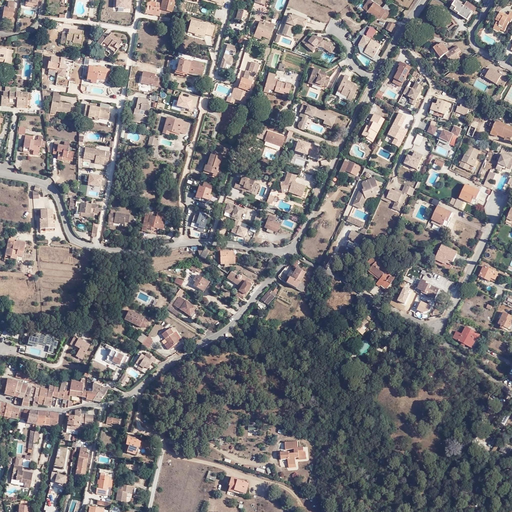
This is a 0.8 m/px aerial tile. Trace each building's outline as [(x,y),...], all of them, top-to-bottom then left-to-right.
[(6,12),(11,13),(13,2),(12,2),(11,0),(5,0),(6,2),(3,1),(0,14),(5,15),(6,12)] [(36,4),(35,7),(40,8),(41,0),(28,0),(28,2),(36,4)] [(125,0),(113,0),(114,0),(116,0),(116,10),(132,11),(133,0),(125,0)] [(174,0),(172,0),(162,0),(161,5),(160,11),(171,13),(174,0)] [(371,7),(377,12),(381,7),(370,0),(368,0),(363,7),(367,10),(368,9),(371,7)] [(477,7),(467,0),(464,5),(456,0),(453,4),(465,13),(462,16),(467,20),(473,11),(474,12),(477,7)] [(160,11),(161,5),(151,3),(151,8),(147,7),(146,11),(148,12),(148,16),(153,17),(154,17),(159,18),(159,15),(160,11)] [(465,13),(453,4),(451,8),(462,16),(465,13)] [(382,16),(385,18),(390,11),(388,10),(385,8),(384,7),(383,9),(381,7),(377,12),(379,13),(377,15),(381,18),(382,16)] [(246,12),(239,10),(236,20),(240,21),(241,18),(244,19),(246,12)] [(501,28),(501,29),(503,30),(508,21),(509,21),(511,16),(511,12),(510,11),(507,15),(506,17),(503,15),(504,13),(499,11),(495,19),(496,20),(494,25),(501,28)] [(307,21),(297,18),(296,20),(291,18),(288,17),(283,32),(285,33),(284,37),(285,37),(287,33),(288,33),(290,30),(292,31),(294,25),(299,27),(300,25),(305,27),(307,21)] [(187,30),(194,32),(204,35),(205,33),(211,35),(214,25),(191,18),(187,30)] [(277,23),(267,19),(266,21),(262,20),(255,36),(262,38),(264,35),(271,38),(277,23)] [(386,29),(391,32),(395,25),(390,23),(386,29)] [(372,40),(376,32),(370,29),(366,36),(372,40)] [(82,35),(69,33),(68,38),(62,37),(61,48),(66,49),(67,45),(73,46),(73,47),(82,48),(83,39),(82,39),(82,35)] [(120,44),(109,35),(106,39),(103,36),(96,45),(99,47),(102,44),(107,48),(106,50),(114,55),(119,48),(118,48),(120,44)] [(310,41),(305,37),(301,42),(305,46),(310,41)] [(381,47),(365,37),(363,41),(364,42),(363,44),(362,43),(359,47),(367,51),(365,55),(374,60),(381,47)] [(312,39),(310,41),(305,46),(305,47),(311,53),(315,49),(322,49),(327,53),(331,48),(332,46),(329,44),(327,46),(325,44),(322,43),(322,41),(318,40),(318,39),(312,39)] [(457,50),(453,46),(446,51),(439,43),(436,46),(435,46),(431,49),(438,58),(443,55),(446,58),(447,58),(451,62),(457,57),(454,53),(457,50)] [(236,49),(227,46),(225,51),(229,52),(228,54),(234,56),(236,49)] [(13,51),(0,48),(0,58),(4,59),(3,62),(3,63),(10,64),(13,51)] [(228,56),(224,55),(219,68),(224,70),(226,65),(231,66),(234,57),(228,56)] [(64,77),(66,67),(62,67),(64,61),(51,58),(49,70),(57,72),(57,74),(57,76),(64,77)] [(175,73),(186,76),(186,73),(200,77),(203,65),(191,62),(191,64),(181,62),(182,60),(179,59),(176,72),(175,73)] [(395,79),(403,84),(411,68),(400,62),(398,66),(400,67),(398,70),(399,71),(395,79)] [(250,63),(247,72),(254,75),(255,75),(259,65),(250,63)] [(438,79),(440,76),(439,74),(438,74),(434,66),(431,67),(438,79)] [(497,83),(501,86),(506,77),(489,67),(486,71),(482,78),(490,82),(491,81),(496,84),(497,83)] [(478,76),(482,78),(486,71),(482,69),(478,76)] [(107,85),(108,79),(105,79),(106,72),(93,70),(92,74),(90,74),(89,78),(91,78),(90,82),(96,83),(96,81),(104,82),(103,84),(107,85)] [(318,76),(319,74),(319,73),(314,71),(308,84),(322,89),(326,90),(329,83),(325,81),(326,79),(318,76)] [(241,79),(237,90),(234,100),(244,103),(248,92),(252,80),(254,75),(247,72),(245,72),(243,77),(242,79),(241,79)] [(159,90),(161,81),(152,79),(153,76),(141,73),(138,84),(159,90)] [(275,91),(274,93),(283,96),(283,97),(288,99),(291,85),(286,84),(285,86),(274,82),(276,76),(269,74),(264,92),(269,93),(269,92),(270,89),(275,91)] [(349,80),(344,78),(337,92),(341,94),(340,96),(347,100),(346,101),(350,103),(356,90),(353,88),(354,87),(349,84),(348,86),(346,85),(349,80)] [(402,87),(403,84),(395,79),(393,83),(402,87)] [(112,94),(122,94),(122,84),(112,83),(112,94)] [(419,94),(422,88),(419,87),(420,86),(416,83),(408,98),(411,100),(409,104),(414,107),(416,103),(415,102),(420,94),(419,94)] [(227,97),(225,102),(233,105),(234,100),(237,90),(233,89),(230,98),(227,97)] [(394,98),(396,94),(389,89),(386,93),(394,98)] [(5,105),(23,107),(23,100),(27,100),(27,94),(15,93),(15,94),(2,93),(1,101),(0,100),(0,106),(5,107),(5,105)] [(59,103),(59,99),(52,98),(49,113),(55,115),(55,112),(69,114),(70,106),(59,103)] [(431,108),(445,113),(447,114),(451,103),(438,98),(436,103),(433,102),(431,108)] [(147,101),(138,99),(134,111),(130,122),(139,124),(140,123),(145,124),(149,108),(145,107),(147,101)] [(109,114),(110,107),(104,106),(103,109),(100,108),(100,110),(90,108),(90,107),(86,106),(85,111),(86,112),(84,118),(93,119),(94,122),(97,121),(98,120),(108,122),(109,115),(109,114)] [(303,121),(307,122),(308,119),(313,120),(313,119),(324,123),(323,126),(332,129),(336,119),(327,116),(327,117),(321,115),(321,114),(308,109),(307,110),(302,108),(299,115),(301,116),(300,119),(303,121)] [(444,117),(445,113),(431,108),(430,112),(444,117)] [(406,116),(398,112),(387,134),(394,137),(391,142),(398,146),(407,130),(400,126),(406,116)] [(361,136),(366,139),(367,138),(371,141),(375,133),(377,134),(384,121),(373,115),(371,119),(373,120),(370,125),(372,126),(370,129),(367,127),(366,127),(361,136)] [(185,133),(187,124),(179,121),(178,123),(172,121),(172,119),(166,117),(162,136),(167,138),(169,132),(179,135),(181,132),(185,133)] [(505,140),(506,140),(511,142),(511,139),(511,126),(496,120),(494,124),(491,132),(490,134),(497,137),(499,134),(506,137),(505,140)] [(304,132),(307,122),(303,121),(302,125),(300,125),(299,128),(300,130),(304,132)] [(437,127),(430,124),(427,132),(440,138),(439,140),(449,145),(453,134),(458,136),(461,129),(454,126),(451,133),(444,130),(441,135),(435,132),(437,127)] [(269,131),(264,129),(261,128),(257,137),(261,139),(265,140),(269,131)] [(285,139),(269,131),(265,140),(282,148),(285,139)] [(40,146),(40,145),(41,141),(41,137),(37,136),(37,139),(35,139),(35,142),(32,141),(32,137),(25,136),(22,152),(28,153),(29,150),(33,151),(32,152),(38,153),(39,146),(40,146)] [(311,146),(301,142),(299,147),(303,148),(300,154),(307,157),(308,156),(320,160),(322,152),(311,148),(311,146)] [(68,157),(69,152),(70,147),(65,146),(64,152),(59,151),(59,150),(55,149),(54,157),(60,158),(59,160),(59,165),(64,166),(64,165),(65,162),(74,163),(75,158),(71,157),(68,157)] [(462,160),(460,159),(458,162),(460,163),(459,166),(466,169),(468,164),(473,167),(477,160),(475,158),(478,151),(468,146),(463,158),(462,160)] [(447,157),(450,153),(439,147),(437,151),(447,157)] [(84,161),(95,162),(103,163),(108,163),(109,154),(85,151),(84,161)] [(223,155),(213,151),(206,173),(212,174),(211,178),(215,179),(223,155)] [(423,157),(414,153),(412,159),(408,157),(404,165),(416,171),(423,157)] [(511,158),(503,155),(501,159),(496,168),(501,170),(502,167),(506,169),(508,167),(511,169),(511,167),(511,158)] [(347,163),(348,160),(345,159),(338,173),(343,175),(345,171),(355,176),(359,168),(347,163)] [(449,177),(459,180),(461,174),(451,171),(449,177)] [(102,175),(88,173),(86,185),(100,187),(102,175)] [(294,181),(297,177),(289,173),(285,182),(281,182),(282,189),(286,188),(289,190),(289,192),(303,197),(307,187),(295,183),(294,184),(293,184),(292,180),(294,180),(294,181)] [(255,183),(243,178),(240,183),(237,182),(234,188),(243,191),(244,189),(251,192),(255,183)] [(374,192),(376,192),(379,190),(375,179),(363,183),(362,185),(365,191),(360,192),(354,203),(361,206),(364,199),(366,200),(375,196),(374,192)] [(213,186),(205,184),(203,189),(199,188),(196,198),(194,197),(194,200),(209,204),(212,196),(209,195),(213,186)] [(395,189),(394,191),(406,196),(406,194),(404,193),(407,186),(404,185),(401,192),(395,189)] [(469,198),(467,201),(473,204),(475,199),(477,199),(480,191),(465,185),(461,194),(469,198)] [(411,196),(414,189),(407,186),(404,193),(406,194),(411,196)] [(391,190),(388,196),(387,199),(391,200),(395,202),(393,208),(399,211),(406,196),(394,191),(391,190)] [(388,196),(384,194),(381,199),(389,203),(391,200),(387,199),(388,196)] [(267,202),(271,204),(273,204),(276,197),(270,195),(267,202)] [(361,206),(354,203),(353,206),(362,209),(366,200),(364,199),(361,206)] [(100,207),(76,203),(76,206),(74,216),(80,217),(81,213),(93,215),(94,216),(95,214),(99,214),(100,207)] [(232,215),(231,217),(236,219),(239,220),(243,210),(228,204),(225,212),(232,215)] [(439,206),(433,216),(441,220),(439,223),(444,225),(447,220),(449,221),(453,213),(439,206)] [(47,227),(56,227),(56,221),(53,221),(53,208),(42,209),(42,215),(42,219),(41,219),(42,228),(47,227)] [(116,212),(110,212),(109,222),(113,224),(114,223),(124,225),(125,223),(129,224),(130,217),(116,215),(116,212)] [(161,219),(165,220),(166,215),(157,212),(156,218),(150,216),(148,224),(144,222),(142,228),(152,230),(153,227),(155,228),(159,229),(161,219)] [(251,213),(249,221),(258,223),(260,215),(251,213)] [(201,214),(189,215),(190,229),(204,228),(201,214)] [(365,222),(349,215),(347,220),(362,227),(365,222)] [(266,228),(269,229),(275,231),(277,233),(281,225),(275,223),(276,218),(269,216),(266,222),(268,223),(266,228)] [(248,226),(236,221),(231,233),(237,235),(240,228),(247,231),(249,226),(248,226)] [(240,228),(237,235),(244,238),(247,231),(240,228)] [(348,236),(361,242),(362,240),(365,234),(353,228),(348,236)] [(24,243),(15,241),(14,243),(7,242),(4,256),(10,257),(11,255),(16,256),(21,257),(24,243)] [(349,241),(347,246),(356,250),(358,244),(349,241)] [(448,260),(452,262),(457,252),(442,245),(434,263),(444,268),(448,260)] [(66,257),(69,258),(70,252),(51,248),(49,259),(64,262),(66,257)] [(205,251),(203,253),(201,258),(205,260),(209,253),(205,251)] [(233,263),(233,257),(233,252),(220,253),(220,264),(220,263),(225,263),(225,265),(225,267),(228,267),(228,265),(228,263),(233,263)] [(378,257),(374,253),(365,264),(369,268),(368,270),(379,278),(375,284),(378,286),(380,284),(386,289),(395,278),(386,270),(387,269),(376,260),(378,257)] [(449,270),(452,262),(448,260),(444,268),(449,270)] [(495,279),(498,273),(484,266),(479,276),(489,281),(491,278),(495,279)] [(297,287),(300,282),(307,273),(299,268),(293,278),(291,277),(288,282),(297,287)] [(250,286),(252,282),(242,275),(240,277),(239,276),(237,276),(236,277),(234,275),(236,272),(232,270),(226,279),(238,287),(235,292),(238,294),(234,299),(238,302),(239,300),(244,303),(245,300),(244,299),(246,297),(244,296),(251,287),(250,286)] [(183,283),(177,278),(174,282),(180,287),(183,283)] [(208,285),(198,278),(194,283),(195,285),(192,289),(201,295),(208,285)] [(417,290),(421,293),(423,291),(435,297),(439,289),(426,282),(427,280),(423,278),(417,290)] [(306,287),(300,282),(297,287),(303,292),(306,287)] [(270,295),(273,293),(271,291),(262,301),(264,304),(271,297),(270,295)] [(423,291),(421,293),(421,295),(434,300),(435,297),(423,291)] [(141,304),(155,307),(157,297),(144,293),(141,304)] [(274,299),(273,298),(271,297),(264,304),(267,307),(274,299)] [(196,310),(179,299),(173,306),(192,319),(195,315),(193,314),(196,310)] [(170,313),(178,318),(180,316),(172,310),(170,313)] [(142,318),(128,311),(127,313),(125,313),(121,320),(129,324),(130,324),(140,328),(142,328),(144,328),(146,326),(146,324),(146,321),(145,320),(142,319),(142,318)] [(508,330),(511,323),(511,321),(511,316),(504,312),(498,325),(501,326),(500,329),(503,330),(504,329),(508,330)] [(367,329),(371,324),(365,318),(355,328),(362,335),(367,329)] [(473,338),(476,340),(479,340),(481,337),(476,334),(477,332),(467,326),(461,334),(457,331),(453,338),(468,347),(473,338)] [(179,343),(173,334),(170,330),(162,335),(165,340),(168,343),(164,345),(168,350),(179,343)] [(138,339),(143,342),(147,336),(142,332),(138,339)] [(28,335),(26,344),(36,346),(37,344),(48,346),(47,352),(53,353),(53,348),(56,348),(58,341),(51,339),(51,336),(34,333),(34,336),(28,335)] [(181,341),(175,333),(173,334),(179,343),(181,341)] [(81,362),(89,342),(72,336),(68,345),(78,348),(73,359),(81,362)] [(143,342),(141,344),(147,347),(152,339),(147,336),(143,342)] [(366,357),(371,343),(362,340),(356,354),(366,357)] [(184,342),(173,350),(175,353),(186,346),(184,342)] [(111,361),(113,362),(118,364),(118,361),(122,363),(125,356),(109,350),(105,360),(110,362),(111,361)] [(138,365),(142,368),(143,367),(146,369),(151,362),(152,363),(155,359),(145,353),(143,357),(140,355),(134,363),(138,365)] [(21,379),(24,375),(20,373),(17,371),(15,371),(10,369),(8,375),(15,377),(21,379)] [(126,376),(123,374),(118,381),(122,384),(126,376)] [(15,395),(18,381),(7,378),(7,380),(5,391),(4,393),(14,396),(15,395)] [(69,386),(70,380),(62,378),(58,388),(56,397),(58,398),(62,399),(64,385),(69,386)] [(79,382),(70,380),(69,386),(68,395),(75,396),(75,395),(81,397),(81,391),(81,383),(83,383),(84,379),(80,378),(79,382)] [(34,388),(35,384),(27,383),(26,384),(23,398),(21,405),(28,407),(28,401),(32,401),(32,396),(34,388)] [(51,396),(53,387),(48,385),(47,387),(47,390),(41,389),(37,404),(47,406),(50,406),(51,396)] [(96,393),(102,396),(105,391),(107,389),(101,386),(98,389),(96,393)] [(37,404),(41,389),(34,388),(32,396),(32,401),(32,405),(37,406),(37,404)] [(91,391),(85,391),(85,397),(85,398),(88,399),(91,400),(96,393),(91,391)] [(94,401),(99,401),(102,396),(96,393),(91,400),(94,401)] [(3,416),(9,417),(12,406),(6,403),(3,416)] [(17,419),(19,409),(12,406),(9,417),(17,419)] [(80,414),(80,408),(74,410),(73,414),(71,414),(71,416),(68,415),(66,422),(66,425),(75,426),(78,426),(79,422),(80,414)] [(35,424),(38,412),(30,409),(29,411),(24,410),(23,419),(27,419),(26,422),(35,424)] [(35,424),(57,425),(58,414),(50,413),(38,412),(35,424)] [(92,415),(80,414),(79,422),(85,422),(91,423),(92,415)] [(118,417),(106,415),(105,422),(110,422),(110,424),(117,425),(118,417)] [(135,440),(131,438),(128,446),(131,447),(128,454),(135,456),(136,453),(138,453),(140,449),(142,448),(144,443),(138,441),(138,443),(134,441),(135,440)] [(80,447),(86,448),(87,441),(78,439),(77,446),(80,447)] [(288,459),(288,465),(296,464),(296,458),(295,455),(298,455),(299,457),(307,456),(306,452),(304,452),(304,447),(298,447),(298,441),(286,442),(287,449),(294,448),(295,452),(290,453),(290,452),(281,452),(281,459),(288,459)] [(501,452),(508,455),(511,447),(505,444),(501,452)] [(87,448),(86,448),(80,447),(76,473),(85,475),(89,454),(86,453),(87,448)] [(139,463),(130,461),(129,463),(128,467),(128,468),(137,470),(139,463)] [(22,471),(22,466),(14,464),(11,478),(21,480),(20,482),(24,483),(24,486),(30,487),(33,473),(27,472),(27,473),(23,472),(23,471),(22,471)] [(67,475),(50,470),(50,477),(54,478),(54,479),(64,482),(65,478),(66,478),(67,475)] [(95,492),(111,495),(112,487),(107,486),(107,484),(108,479),(109,475),(104,474),(104,476),(99,475),(97,487),(96,487),(95,492)] [(236,478),(230,476),(227,485),(228,486),(227,490),(232,492),(233,490),(244,494),(248,484),(236,480),(236,478)] [(134,485),(123,483),(122,489),(118,488),(116,498),(126,500),(128,490),(132,491),(133,491),(134,485)]
